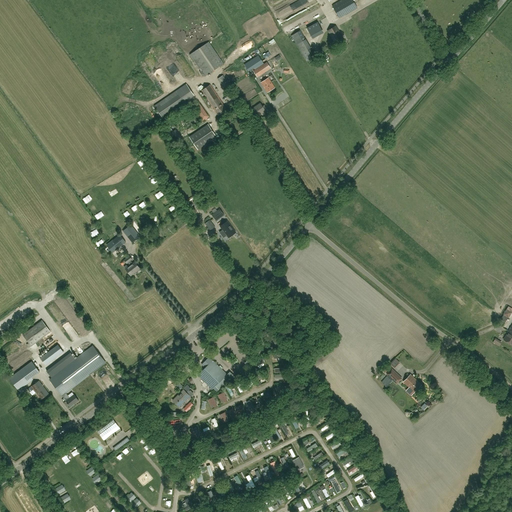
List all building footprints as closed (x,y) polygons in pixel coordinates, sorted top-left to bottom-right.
[(339,18),(357,8),(352,0),(342,0),(332,6),(339,18)] [(319,26),(317,22),(308,26),(310,30),(319,26)] [(335,42),(343,37),(336,25),(328,30),(335,42)] [(205,76),(224,64),(209,42),(190,55),(205,76)] [(267,63),(254,71),(257,77),(271,68),(267,63)] [(218,79),(224,89),(229,85),(223,75),(218,79)] [(267,92),(275,88),(268,77),(261,82),(267,92)] [(195,87),(199,91),(204,87),(201,82),(195,87)] [(186,102),(195,96),(188,84),(155,104),(162,116),(186,102)] [(218,115),(227,109),(210,84),(201,90),(218,115)] [(202,121),(209,117),(199,102),(192,106),(202,121)] [(264,113),(268,111),(264,105),(263,107),(260,103),(255,107),(255,108),(250,111),(254,117),(259,114),(260,114),(264,112),(264,113)] [(216,137),(208,125),(190,137),(198,149),(216,137)] [(183,139),(176,129),(170,134),(177,143),(183,139)] [(220,209),(212,215),(216,221),(224,215),(220,209)] [(205,224),(210,231),(215,227),(209,220),(205,224)] [(223,230),(220,232),(224,238),(227,235),(229,238),(236,232),(227,221),(220,226),(223,230)] [(135,222),(133,223),(139,234),(142,232),(135,222)] [(124,230),(133,242),(141,236),(131,224),(124,230)] [(113,252),(126,242),(120,234),(107,245),(113,252)] [(125,267),(126,269),(131,276),(141,269),(136,262),(133,264),(131,260),(132,259),(130,256),(125,260),(127,263),(128,262),(130,266),(129,267),(127,265),(125,267)] [(509,318),(511,312),(507,309),(503,315),(509,318)] [(42,320),(23,335),(31,346),(50,332),(42,320)] [(71,336),(76,332),(69,323),(64,327),(71,336)] [(511,335),(507,333),(503,340),(511,344),(511,335)] [(40,358),(46,365),(64,352),(58,344),(40,358)] [(93,346),(77,358),(50,379),(62,395),(66,401),(71,406),(79,400),(74,394),(70,398),(66,392),(89,374),(90,374),(106,362),(93,346)] [(52,377),(76,359),(71,352),(47,371),(52,377)] [(392,364),(396,368),(401,363),(397,359),(392,364)] [(212,360),(201,372),(211,382),(209,385),(212,389),(213,388),(216,385),(218,387),(217,388),(216,389),(218,391),(228,381),(224,377),(227,374),(212,360)] [(40,372),(32,361),(10,378),(17,388),(40,372)] [(401,378),(392,369),(387,374),(396,383),(401,378)] [(384,373),(379,379),(388,387),(394,381),(384,373)] [(414,392),(421,385),(411,375),(404,382),(414,392)] [(39,381),(31,386),(41,399),(49,394),(39,381)] [(184,390),(173,400),(179,407),(190,396),(193,394),(189,390),(191,388),(187,385),(183,389),(184,390)] [(230,386),(227,387),(233,398),(235,396),(230,386)] [(223,393),(218,395),(222,403),(227,401),(223,393)] [(213,398),(208,400),(212,408),(217,406),(213,398)] [(264,406),(260,398),(257,399),(260,404),(256,406),(257,409),(264,406)] [(190,402),(183,409),(186,412),(193,405),(190,402)] [(241,405),(236,407),(240,415),(245,413),(241,405)] [(233,408),(228,411),(232,419),(237,417),(233,408)] [(315,424),(318,424),(319,419),(322,420),(324,412),(318,410),(315,424)] [(225,413),(220,415),(223,423),(228,421),(225,413)] [(297,430),(301,428),(295,418),(292,419),(297,430)] [(113,419),(97,431),(104,441),(120,429),(113,419)] [(339,441),(332,447),(334,449),(341,444),(339,441)] [(103,458),(106,451),(100,448),(101,445),(95,442),(91,448),(97,451),(96,454),(103,458)] [(316,443),(307,448),(310,452),(318,446),(316,443)] [(73,454),(76,458),(82,454),(79,449),(73,454)] [(337,453),(340,458),(344,456),(343,456),(347,454),(345,449),(337,453)] [(314,457),(316,460),(324,455),(322,452),(314,457)] [(278,455),(285,464),(288,462),(281,453),(278,455)] [(358,462),(354,455),(342,463),(344,466),(350,462),(351,464),(354,463),(355,464),(358,462)] [(304,467),(299,457),(292,461),(297,471),(304,467)] [(357,465),(348,471),(351,475),(360,469),(357,465)] [(48,478),(54,471),(51,468),(45,475),(48,478)] [(356,482),(365,478),(363,474),(354,478),(356,482)] [(338,494),(342,492),(336,479),(332,481),(338,494)] [(360,495),(356,496),(362,508),(365,506),(360,495)] [(304,498),(309,509),(312,507),(307,497),(304,498)] [(193,507),(188,498),(184,500),(187,506),(183,507),(185,511),(193,507)] [(350,511),(355,510),(349,498),(345,500),(350,511)]
